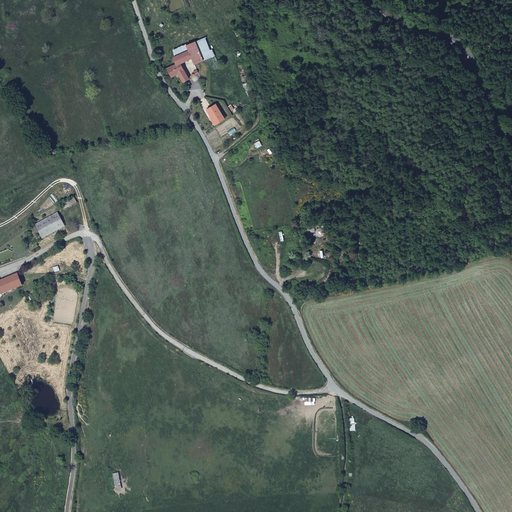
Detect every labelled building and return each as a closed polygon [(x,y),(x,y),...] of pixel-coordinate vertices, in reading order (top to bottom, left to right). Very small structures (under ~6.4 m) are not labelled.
[(203,37),(194,41),(202,61),(211,57),(203,37)] [(193,64),(202,61),(194,41),(185,45),(188,51),(174,57),(177,63),(168,67),(171,76),(175,74),(176,77),(179,75),(182,82),(187,79),(181,64),(191,59),(193,64)] [(212,114),(216,122),(224,117),(215,102),(206,107),(211,115),(212,114)] [(35,224),(42,238),(65,226),(58,212),(35,224)] [(0,294),(23,285),(18,273),(0,281),(0,280),(0,294)]
